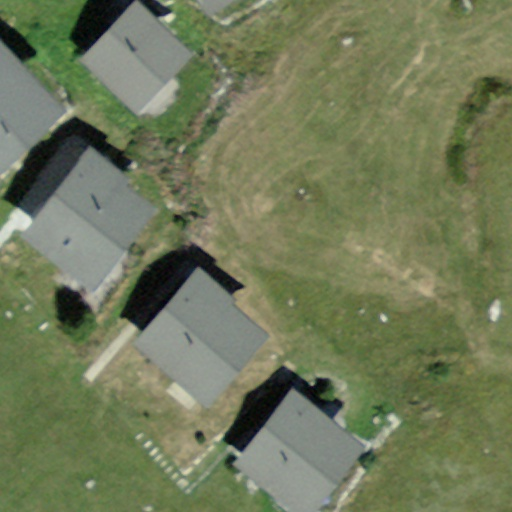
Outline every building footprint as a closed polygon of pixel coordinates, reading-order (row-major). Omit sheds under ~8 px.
[(137,13),(94,59),(138,99),(180,53),(137,13)] [(0,55),(0,158),(52,109),(0,55)] [(109,161),(53,235),(128,292),(185,218),(109,161)] [(212,283),(153,365),(243,430),(302,348),(212,283)] [(312,406),(260,484),(302,511),(364,511),(397,463),(312,406)]
